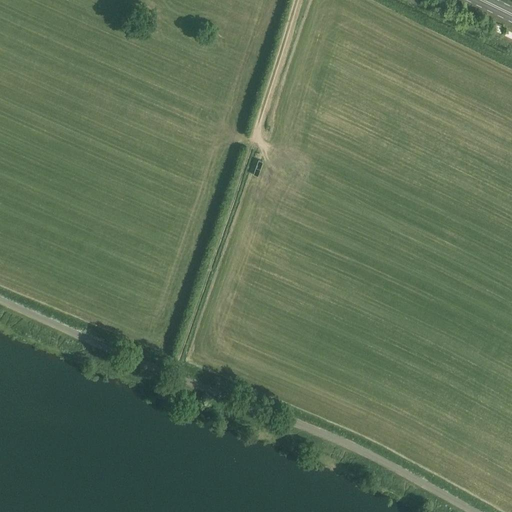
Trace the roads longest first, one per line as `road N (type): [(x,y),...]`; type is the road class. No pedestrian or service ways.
road 1 (unclassified): [(481,511),(382,459),(0,299)]
road 2 (track): [(171,375),(295,0)]
